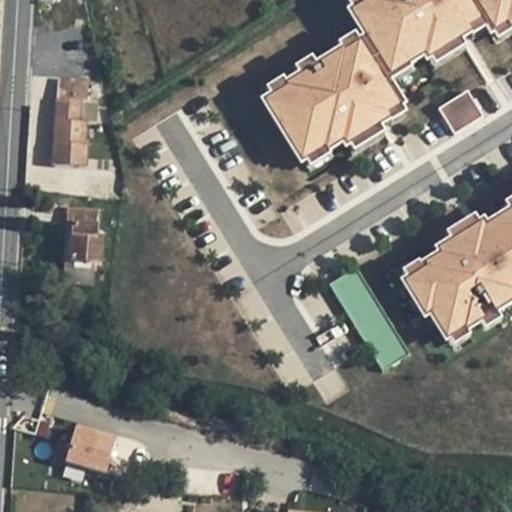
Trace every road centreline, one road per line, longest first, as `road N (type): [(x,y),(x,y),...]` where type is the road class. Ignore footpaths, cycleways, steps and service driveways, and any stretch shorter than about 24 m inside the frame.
road 1 (residential): [(511,122),(264,274)]
road 2 (tertiary): [(17,0),(0,269)]
road 3 (residential): [(264,274),(165,120)]
